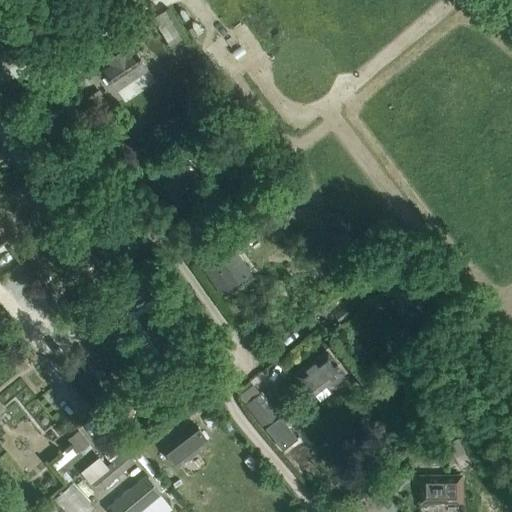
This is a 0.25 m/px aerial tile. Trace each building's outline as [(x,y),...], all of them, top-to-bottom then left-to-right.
[(103,71),(116,90),(147,69),(135,50),(126,56),(122,51),(109,60),(113,65),(103,71)] [(251,89),(252,53),(221,53),(221,73),(237,74),(236,89),(251,89)] [(110,108),(96,117),(103,127),(104,126),(112,138),(124,130),(116,118),(110,108)] [(45,111),(32,120),(38,130),(52,121),(45,111)] [(5,115),(0,117),(0,145),(14,166),(31,154),(5,115)] [(183,156),(153,179),(170,201),(186,189),(184,186),(185,185),(184,183),(193,177),(194,179),(198,176),(183,156)] [(70,209),(72,212),(77,209),(94,198),(72,167),(61,174),(51,181),(58,191),(56,192),(64,203),(66,202),(70,209)] [(38,174),(14,190),(22,202),(46,185),(38,174)] [(115,215),(93,229),(115,262),(137,247),(115,215)] [(202,223),(190,233),(201,247),(213,238),(202,223)] [(218,252),(201,264),(223,294),(240,283),(218,252)] [(366,269),(372,284),(413,268),(407,253),(366,269)] [(78,266),(51,285),(60,296),(86,277),(78,266)] [(431,318),(426,305),(434,302),(422,272),(392,284),(405,314),(406,313),(411,326),(431,318)] [(48,291),(37,299),(51,317),(62,309),(48,291)] [(137,318),(158,353),(181,340),(160,304),(137,318)] [(295,375),(312,397),(328,384),(332,384),(336,383),(340,380),(342,376),(342,373),(345,372),(328,350),(295,375)] [(36,395),(51,389),(42,366),(27,371),(36,395)] [(247,404),(267,429),(282,418),(261,392),(247,404)] [(91,418),(81,426),(95,442),(105,434),(91,418)] [(164,447),(178,466),(209,442),(195,424),(164,447)] [(78,429),(67,438),(71,443),(79,452),(90,443),(78,429)] [(381,442),(373,453),(384,460),(392,449),(381,442)] [(107,466),(91,480),(100,491),(118,476),(135,462),(133,460),(125,451),(110,463),(108,465),(107,466)] [(431,452),(431,464),(447,464),(447,452),(431,452)] [(462,501),(461,475),(421,476),(421,502),(462,501)] [(109,508),(112,511),(136,511),(159,493),(146,477),(109,508)] [(56,495),(71,511),(86,511),(92,507),(71,482),(56,495)]
